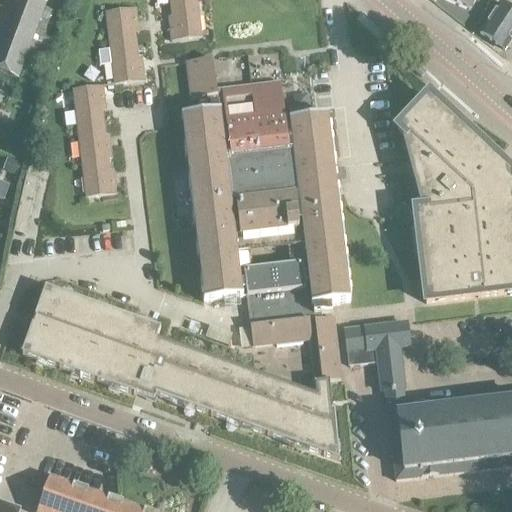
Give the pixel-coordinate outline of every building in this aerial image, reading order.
[(0,73),(18,80),(46,5),(31,0),(5,0),(0,14),(0,73)] [(447,0),(471,10),(475,0),(447,0)] [(197,4),(172,7),(174,26),(170,26),(170,33),(172,44),(201,40),(197,4)] [(480,36),(505,52),(511,41),(511,11),(501,4),(480,36)] [(110,51),(136,48),(134,29),(137,29),(137,23),(135,11),(106,14),(110,51)] [(138,67),(136,48),(110,51),(115,88),(144,84),(143,73),(142,67),(138,67)] [(199,101),(201,116),(182,118),(191,189),(196,229),(205,304),(242,300),(231,209),(236,209),(240,241),(299,234),(298,225),(301,225),(306,264),(243,272),(253,350),(309,343),(315,386),(316,386),(329,384),(341,383),(334,321),(314,323),(314,317),(331,314),(330,307),(349,304),(327,119),(285,124),(281,84),(217,92),(213,62),(186,65),(191,102),(199,101)] [(0,95),(11,100),(14,92),(0,86),(0,95)] [(78,128),(103,125),(101,107),(105,106),(104,97),(103,88),(73,92),(78,128)] [(426,305),(511,294),(511,243),(511,234),(511,233),(511,232),(511,233),(509,220),(511,219),(511,187),(505,189),(504,176),(507,173),(482,150),(478,155),(468,146),(473,141),(472,140),(467,145),(458,136),(463,131),(450,119),(445,124),(436,116),(441,111),(428,99),(398,131),(403,136),(402,137),(422,213),(415,214),(417,231),(424,230),(425,243),(419,244),(419,245),(425,244),(427,257),(420,258),(426,305)] [(106,144),(103,125),(78,128),(82,164),(112,161),(110,144),(106,144)] [(8,160),(3,172),(17,177),(22,165),(8,160)] [(112,161),(82,164),(87,201),(116,197),(115,186),(114,180),(110,180),(108,162),(112,162),(112,161)] [(27,178),(19,214),(31,217),(32,212),(39,182),(39,180),(27,178)] [(329,384),(316,386),(317,397),(157,340),(161,330),(107,310),(105,315),(96,311),(98,307),(72,298),(70,302),(61,299),(63,295),(46,289),(35,319),(36,319),(33,326),(22,356),(39,362),(40,358),(49,361),(48,365),(74,374),(75,370),(84,373),(83,377),(112,388),(113,383),(122,387),(120,391),(137,397),(138,395),(155,401),(156,397),(171,402),(173,396),(186,401),(183,407),(184,407),(187,401),(199,406),(197,411),(228,422),(230,416),(242,420),(240,427),(241,427),(243,421),(255,425),(253,432),(284,443),(286,436),(298,440),(296,447),(297,447),(299,441),(312,445),(309,452),(340,462),(335,413),(332,413),(329,384)] [(511,394),(407,407),(400,351),(411,350),(408,324),(363,330),(343,332),(346,356),(347,356),(348,370),(376,367),(380,396),(387,395),(389,409),(397,483),(511,469),(511,394)] [(221,332),(217,344),(229,348),(233,336),(221,332)] [(40,511),(142,511),(52,479),(40,511)]
